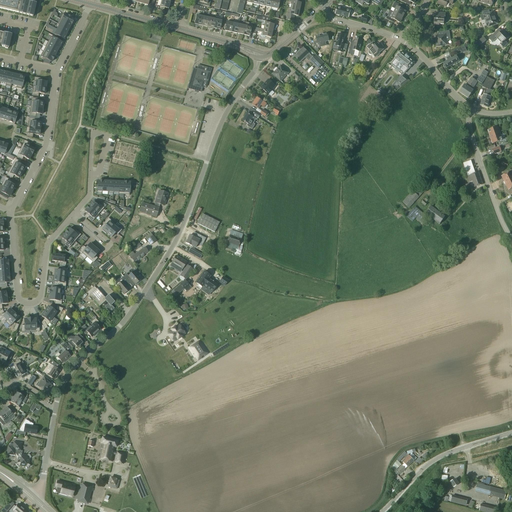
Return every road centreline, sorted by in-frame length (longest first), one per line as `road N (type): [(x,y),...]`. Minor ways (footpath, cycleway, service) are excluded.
road 1 (residential): [(54,409),(75,364),(119,326),(181,228),(222,119),(259,55)]
road 2 (residential): [(69,218),(47,243),(40,296),(30,304),(18,297),(10,210)]
road 3 (unclassified): [(381,511),(436,457),(511,431)]
road 4 (residential): [(10,210),(45,145),(56,70)]
road 5 (unclassified): [(511,240),(473,138),(470,108)]
